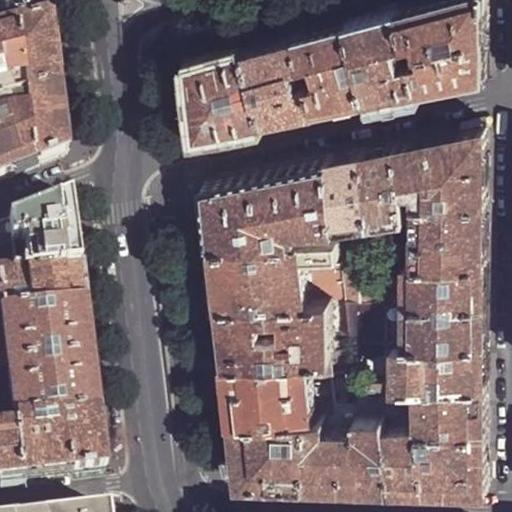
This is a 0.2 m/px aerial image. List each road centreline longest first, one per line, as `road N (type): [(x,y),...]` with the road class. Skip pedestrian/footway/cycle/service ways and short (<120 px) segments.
road 1 (secondary): [(200,500),(144,0)]
road 2 (residential): [(511,101),(477,98),(124,161)]
road 3 (secondary): [(154,477),(121,212),(124,161)]
road 4 (residential): [(200,500),(510,507)]
road 5 (residential): [(0,499),(154,477)]
road 6 (residential): [(511,353),(510,507)]
road 7 (residential): [(124,161),(0,205)]
